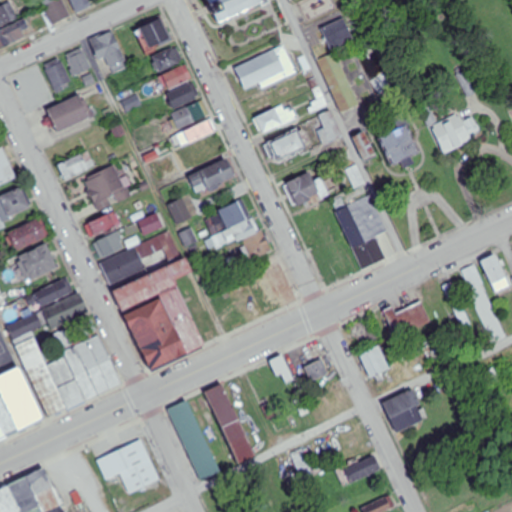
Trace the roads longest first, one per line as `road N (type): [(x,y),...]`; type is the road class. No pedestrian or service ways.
road 1 (residential): [(0,461),(511,225)]
road 2 (residential): [(325,314),(174,0)]
road 3 (residential): [(142,396),(0,91)]
road 4 (residential): [(418,511),(325,314)]
road 5 (residential): [(0,69),(148,0)]
road 6 (residential): [(199,511),(142,396)]
